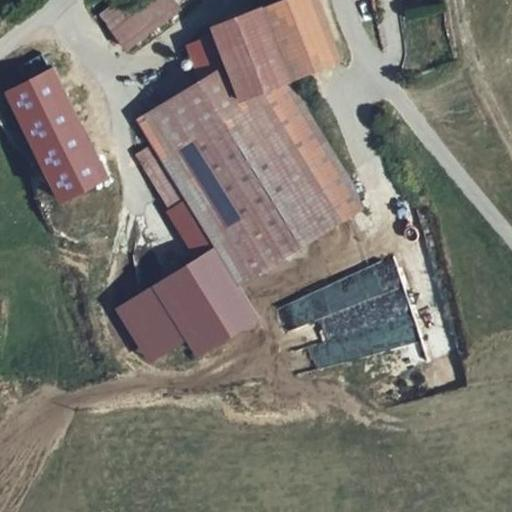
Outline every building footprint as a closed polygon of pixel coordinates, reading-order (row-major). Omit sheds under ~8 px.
[(125,0),(106,14),(116,28),(156,0),(125,0)] [(156,0),(116,28),(129,47),(186,8),(180,0),(156,0)] [(216,32),(226,62),(238,96),(283,80),(342,60),(321,0),(283,0),(213,24),(216,32)] [(226,62),(216,32),(185,46),(197,79),(226,62)] [(238,96),(226,62),(197,79),(138,118),(153,138),(188,195),(219,244),(240,278),(361,207),(283,80),(238,96)] [(108,174),(53,68),(9,91),(64,197),(108,174)] [(188,195),(153,138),(135,150),(170,206),(188,195)] [(188,195),(170,206),(200,255),(219,244),(188,195)] [(219,244),(200,255),(156,282),(188,334),(200,353),(262,314),(240,278),(219,244)] [(275,299),(299,376),(418,340),(425,362),(458,352),(442,299),(407,309),(393,263),(275,299)] [(188,334),(156,282),(119,305),(151,357),(188,334)]
